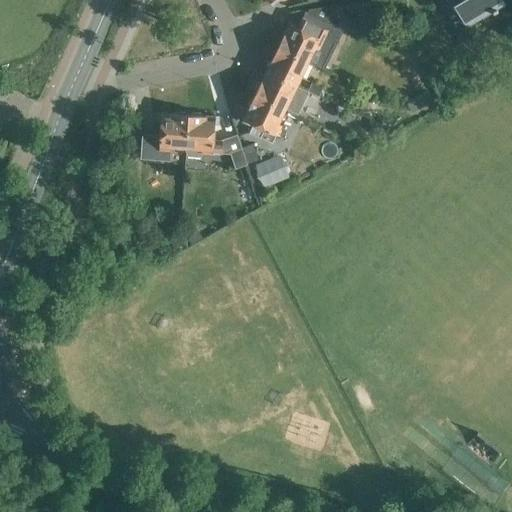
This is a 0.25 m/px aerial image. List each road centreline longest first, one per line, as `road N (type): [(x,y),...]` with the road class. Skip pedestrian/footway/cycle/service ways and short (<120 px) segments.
road 1 (residential): [(266,511),(105,475),(45,441),(5,398)]
road 2 (residential): [(61,117),(123,81),(221,62),(228,31),(215,0)]
road 3 (tertiary): [(0,271),(61,117)]
road 4 (tertiary): [(61,117),(112,0)]
